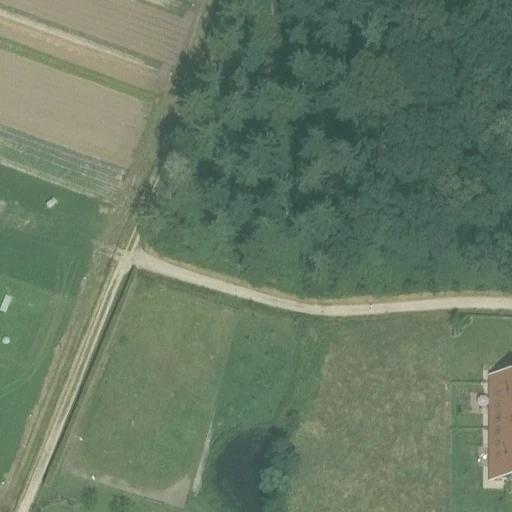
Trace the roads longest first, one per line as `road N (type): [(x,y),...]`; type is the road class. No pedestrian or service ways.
road 1 (track): [(127,255),(304,308),(511,302)]
road 2 (track): [(127,255),(24,511)]
road 3 (track): [(226,0),(127,255)]
